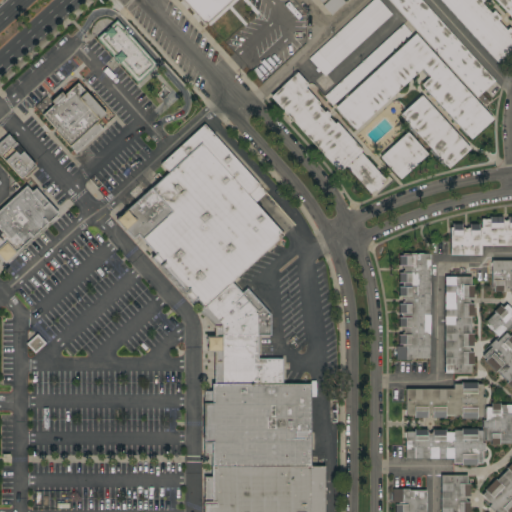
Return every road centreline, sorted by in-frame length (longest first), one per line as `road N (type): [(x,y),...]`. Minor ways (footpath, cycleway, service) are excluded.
road 1 (residential): [(374,511),(378,323),(358,240),(329,182),(263,111),(247,106)]
road 2 (residential): [(247,106),(244,128),(318,211),(341,260),(353,317),(353,511)]
road 3 (residential): [(511,171),(417,193),(331,232)]
road 4 (residential): [(338,250),(426,213),(511,194)]
road 5 (residential): [(247,106),(146,0)]
